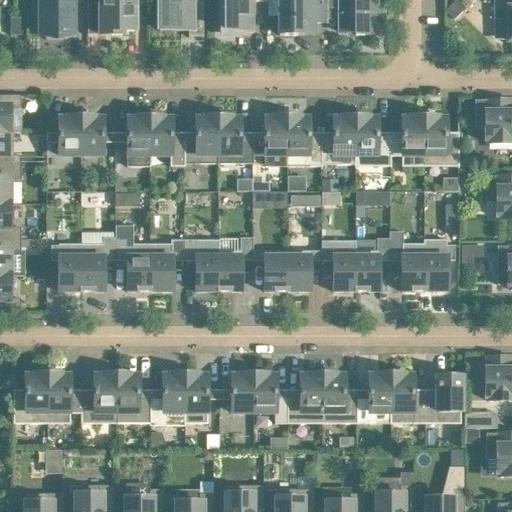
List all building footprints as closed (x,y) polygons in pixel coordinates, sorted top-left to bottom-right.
[(31,0),(31,15),(39,14),(39,36),(45,36),(45,40),(67,40),(67,36),(73,36),(73,0),(31,0)] [(87,0),(87,20),(99,20),(99,36),(123,36),(123,32),(135,32),(134,0),(87,0)] [(159,0),(159,32),(188,32),(188,38),(202,38),(202,3),(195,3),(195,0),(159,0)] [(244,37),(244,32),(253,32),(253,3),(267,3),(267,0),(218,0),(219,37),(244,37)] [(279,0),(279,35),(313,36),(313,24),(327,24),(327,20),(327,0),(279,0)] [(327,0),(327,20),(339,20),(339,33),(355,33),(355,36),(381,36),(381,22),(383,22),(383,0),(327,0)] [(456,0),(445,12),(454,21),(465,9),(456,0)] [(511,0),(493,0),(494,20),(508,20),(508,42),(511,42),(511,45),(511,46),(511,0)] [(10,19),(10,36),(21,36),(21,19),(10,19)] [(0,132),(9,132),(9,109),(21,109),(21,96),(0,96),(0,132)] [(501,101),(475,101),(475,114),(485,114),(485,140),(488,140),(488,145),(511,144),(511,113),(498,114),(498,102),(501,102),(501,101)] [(58,156),(81,156),(81,117),(67,117),(67,120),(58,120),(58,134),(46,134),(46,144),(58,144),(58,156)] [(103,120),(94,120),(93,117),(81,117),(81,156),(103,156),(103,144),(115,144),(115,134),(103,134),(103,120)] [(115,134),(115,144),(127,144),(127,156),(127,168),(149,168),(149,156),(149,117),(136,117),(136,120),(127,120),(127,134),(115,134)] [(184,166),(184,144),(184,134),(171,134),(171,120),(162,120),(162,117),(149,117),(149,156),(170,156),(170,168),(184,168),(184,166)] [(184,134),(184,144),(184,166),(218,166),(218,117),(205,117),(205,120),(195,120),(195,134),(184,134)] [(231,120),(231,117),(218,117),(218,166),(252,166),(252,144),(252,134),(240,134),(240,120),(231,120)] [(252,134),(252,144),(264,144),(264,156),(264,168),(285,168),(287,168),(287,117),(273,117),(273,120),(264,120),(264,134),(252,134)] [(287,117),(287,168),(321,168),(321,134),(309,134),(309,120),(299,120),(299,117),(287,117)] [(321,134),(321,168),(322,168),(322,166),(354,166),(354,168),(355,168),(355,117),(342,117),(342,120),(333,120),(333,134),(321,134)] [(389,158),(389,134),(377,134),(377,120),(368,120),(368,117),(355,117),(355,168),(390,168),(390,158),(389,158)] [(411,120),(401,120),(401,134),(389,134),(389,158),(390,158),(401,157),(401,168),(424,168),(424,117),(411,117),(411,120)] [(437,117),(424,117),(424,168),(458,168),(458,134),(446,134),(446,120),(436,120),(437,117)] [(0,168),(21,168),(21,156),(9,156),(9,132),(0,132),(0,168)] [(0,204),(9,204),(9,181),(21,181),(21,168),(0,168),(0,204)] [(511,176),(486,177),(486,203),(496,203),(496,216),(499,216),(499,221),(511,220),(511,189),(510,190),(510,178),(511,178),(511,176)] [(321,181),(321,193),(337,193),(337,181),(321,181)] [(174,183),(174,193),(183,193),(183,183),(174,183)] [(355,193),(355,207),(375,207),(375,193),(355,193)] [(320,197),(309,197),(309,208),(320,208),(320,197)] [(0,241),(20,241),(20,240),(20,228),(9,228),(9,204),(0,204),(0,241)] [(457,206),(445,206),(445,228),(458,227),(457,206)] [(103,293),(103,262),(115,262),(115,239),(103,239),(103,245),(81,245),(81,293),(103,293)] [(149,277),(149,245),(127,245),(127,239),(115,239),(115,262),(127,262),(127,293),(149,293),(149,277)] [(240,293),(240,262),(252,262),(252,252),(252,251),(252,239),(240,239),(240,251),(240,252),(218,252),(218,293),(240,293)] [(0,277),(9,277),(9,252),(20,252),(21,247),(29,247),(29,240),(20,240),(20,241),(0,241),(0,277)] [(149,245),(149,293),(172,293),(172,262),(184,262),(184,241),(170,241),(170,245),(149,245)] [(218,293),(218,252),(218,241),(184,241),(184,262),(196,262),(196,293),(218,293)] [(402,293),(424,293),(424,241),(423,241),(423,245),(402,245),(401,252),(390,252),(390,262),(401,262),(402,293)] [(454,246),(446,246),(446,241),(424,241),(424,293),(446,293),(446,288),(446,277),(446,262),(454,262),(454,246)] [(321,252),(321,262),(333,262),(333,293),(355,293),(355,252),(355,242),(321,243),(321,252)] [(81,293),(81,245),(58,245),(58,247),(50,247),(50,262),(58,262),(58,293),(81,293)] [(473,246),(461,246),(461,267),(473,267),(473,257),(473,246)] [(511,247),(497,247),(497,286),(510,286),(510,291),(511,290),(511,247)] [(264,293),(287,293),(287,252),(252,252),(252,262),(264,262),(264,293)] [(309,262),(321,262),(321,252),(287,252),(287,293),(309,293),(309,262)] [(378,262),(390,262),(390,252),(355,252),(355,293),(378,293),(378,262)] [(0,313),(20,313),(21,300),(9,299),(9,277),(0,277),(0,313)] [(501,358),(485,358),(485,371),(485,397),(488,397),(488,402),(511,401),(511,371),(498,371),(499,359),(501,359),(501,358)] [(47,425),(47,374),(34,374),(34,377),(25,377),(25,391),(13,391),(13,425),(47,425)] [(60,377),(60,374),(47,374),(47,425),(70,425),(70,415),(81,415),(82,415),(82,391),(70,391),(69,377),(60,377)] [(116,425),(116,374),(103,374),(103,377),(94,377),(94,391),(82,391),(82,415),(81,415),(81,425),(116,425)] [(116,374),(116,425),(149,425),(149,391),(138,391),(138,377),(129,377),(129,374),(116,374)] [(185,425),(185,413),(185,374),(172,374),(172,377),(162,377),(162,391),(149,391),(149,425),(149,426),(184,426),(184,425),(185,425)] [(207,377),(198,377),(198,374),(185,374),(185,413),(185,425),(207,425),(207,401),(219,401),(219,391),(207,391),(207,377)] [(231,413),(253,413),(253,374),(240,374),(240,377),(231,377),(231,391),(219,391),(219,401),(231,401),(231,413)] [(275,391),(275,377),(266,377),(266,374),(253,374),(253,413),(274,413),(274,425),(288,425),(288,391),(275,391)] [(288,425),(322,425),(322,374),(309,374),(309,377),(299,377),(299,391),(288,391),(288,425)] [(322,374),(322,425),(356,425),(356,391),(344,391),(344,377),(335,377),(335,374),(322,374)] [(356,391),(356,425),(391,425),(391,374),(377,374),(377,377),(368,377),(368,391),(356,391)] [(413,391),(413,377),(403,377),(403,374),(391,374),(391,425),(425,425),(425,391),(413,391)] [(460,425),(460,374),(446,374),(446,377),(437,377),(437,391),(425,391),(425,425),(460,425)] [(479,431),(465,431),(465,444),(479,444),(479,431)] [(511,433),(486,434),(486,460),(496,460),(496,473),(499,473),(499,478),(511,477),(511,446),(510,447),(510,435),(511,435),(511,433)] [(377,444),(377,451),(390,451),(390,437),(384,437),(377,444)] [(213,450),(202,450),(202,461),(213,461),(213,450)] [(463,511),(464,491),(464,467),(448,467),(439,499),(426,499),(426,511),(463,511)] [(399,473),(399,487),(414,487),(414,473),(399,473)] [(71,508),(70,511),(113,511),(113,487),(75,487),(75,508),(71,508)] [(263,511),(263,487),(226,487),(226,508),(221,508),(221,511),(263,511)] [(400,495),(376,495),(376,507),(372,507),(371,511),(413,511),(414,487),(399,487),(399,491),(400,491),(400,495)] [(150,499),(125,499),(125,511),(163,511),(163,491),(149,491),(149,495),(150,495),(150,499)] [(266,491),(266,508),(276,508),(276,491),(266,491)] [(313,511),(313,491),(276,491),(276,508),(275,511),(313,511)] [(62,511),(63,495),(25,495),(25,511),(62,511)] [(200,503),(176,503),(175,511),(213,511),(213,495),(199,495),(199,499),(200,499),(200,503)] [(363,511),(364,495),(349,495),(349,499),(350,499),(350,503),(326,503),(325,511),(363,511)]
